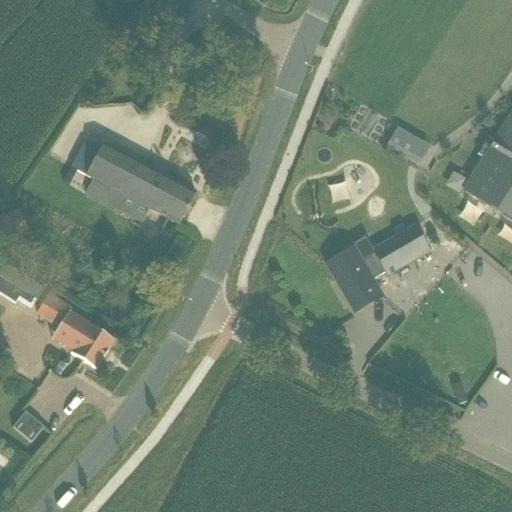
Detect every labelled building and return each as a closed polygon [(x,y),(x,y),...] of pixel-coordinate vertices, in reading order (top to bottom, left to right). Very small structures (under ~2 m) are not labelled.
[(511,111),(475,171),(461,192),(511,224),(511,111)] [(390,148),(423,166),(434,146),(401,128),(390,148)] [(148,211),(161,217),(178,226),(195,195),(102,146),(86,178),(92,181),(84,196),(140,226),(148,211)] [(18,209),(0,217),(0,227),(5,239),(27,230),(18,209)] [(349,248),(351,251),(326,266),(354,313),(381,298),(372,281),(383,275),(384,278),(428,253),(412,227),(372,250),(365,239),(349,248)] [(31,313),(45,291),(0,261),(0,299),(15,309),(18,304),(31,313)] [(97,331),(68,313),(68,311),(46,297),(34,315),(58,331),(50,342),(78,360),(95,371),(114,342),(97,331)] [(15,428),(34,444),(48,428),(29,412),(15,428)] [(0,474),(6,478),(20,455),(0,442),(0,474)]
